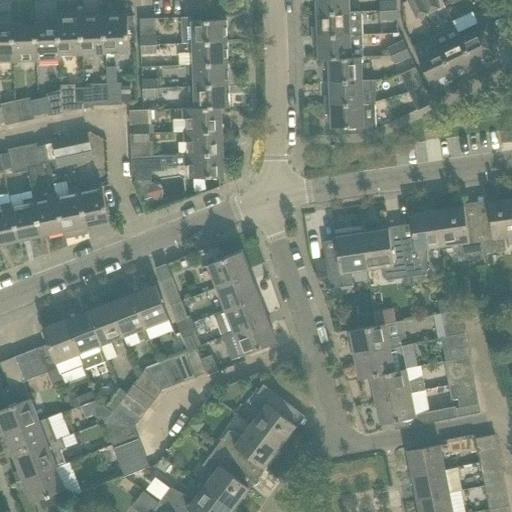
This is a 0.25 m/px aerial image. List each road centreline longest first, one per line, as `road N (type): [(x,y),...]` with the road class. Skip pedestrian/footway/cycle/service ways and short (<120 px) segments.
road 1 (residential): [(8,302),(263,200)]
road 2 (residential): [(346,447),(263,200)]
road 3 (residential): [(280,197),(511,164)]
road 4 (residential): [(280,197),(274,0)]
road 5 (residential): [(346,447),(499,418)]
road 6 (residential): [(499,418),(480,335),(485,309),(511,304)]
